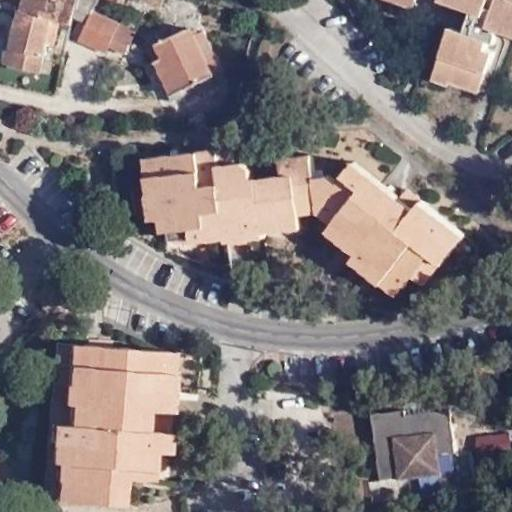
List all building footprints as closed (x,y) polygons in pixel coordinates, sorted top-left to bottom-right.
[(74,16),(77,0),(23,0),(21,10),(61,20),(72,23),(74,16)] [(77,0),(74,16),(88,22),(94,12),(99,0),(77,0)] [(485,88),(486,89),(498,54),(490,52),(491,43),(497,43),(502,31),(511,34),(511,0),(396,0),(398,0),(421,0),(422,0),(446,0),(446,1),(473,12),(471,21),(467,35),(458,32),(453,30),(442,62),(485,88)] [(61,20),(21,10),(12,48),(8,47),(4,63),(41,72),(49,42),(56,44),(61,20)] [(94,12),(88,22),(80,40),(107,52),(110,46),(126,54),(136,31),(94,12)] [(463,19),(458,32),(467,35),(471,21),(463,19)] [(182,92),(222,72),(203,32),(197,35),(193,27),(176,35),(172,27),(159,33),(163,41),(150,47),(166,82),(163,83),(172,102),(184,96),(182,92)] [(484,93),(486,89),(485,88),(442,62),(436,81),(451,90),(454,86),(484,93)] [(220,132),(157,142),(170,211),(171,220),(183,218),(183,224),(211,221),(212,229),(212,233),(227,231),(226,218),(262,213),(262,225),(264,231),(301,226),(299,217),(329,212),(329,205),(348,199),(365,209),(362,218),(385,236),(380,243),(408,265),(424,276),(435,258),(468,210),(430,183),(423,194),(407,183),(368,154),(356,170),(344,162),(338,157),(328,159),(320,136),(285,143),(288,160),(255,164),(254,156),(240,147),(224,149),(220,132)] [(170,211),(157,142),(147,144),(159,213),(170,211)] [(356,146),(344,162),(356,170),(368,154),(356,146)] [(415,172),(407,183),(423,194),(430,183),(415,172)] [(476,216),(468,210),(435,258),(442,264),(476,216)] [(331,222),(329,212),(299,217),(301,226),(331,222)] [(227,231),(262,225),(262,213),(226,218),(227,231)] [(211,221),(183,224),(184,233),(212,229),(211,221)] [(403,272),(408,265),(380,243),(375,251),(403,272)] [(70,390),(75,331),(63,330),(59,390),(62,390),(70,390)] [(159,383),(162,340),(75,331),(70,390),(75,390),(73,415),(61,414),(57,414),(55,446),(53,487),(122,492),(124,485),(134,486),(134,474),(152,475),(154,451),(155,435),(157,402),(168,402),(170,384),(159,383)] [(174,341),(162,340),(159,383),(170,384),(174,341)] [(511,364),(508,344),(487,349),(491,369),(511,364)] [(409,387),(411,395),(412,399),(438,395),(436,384),(409,387)] [(75,390),(70,390),(62,390),(61,414),(73,415),(75,390)] [(388,465),(427,458),(425,441),(445,439),(463,437),(456,393),(438,395),(412,399),(411,395),(379,399),(388,465)] [(166,436),(168,402),(157,402),(155,435),(162,435),(166,436)] [(55,446),(57,414),(40,412),(37,446),(44,446),(55,446)] [(479,455),(511,453),(511,439),(511,430),(477,432),(479,455)] [(161,452),(162,435),(155,435),(154,451),(161,452)] [(425,441),(427,458),(447,455),(445,439),(425,441)] [(41,485),(53,487),(55,446),(44,446),(41,485)] [(151,487),(152,475),(134,474),(134,486),(151,487)]
